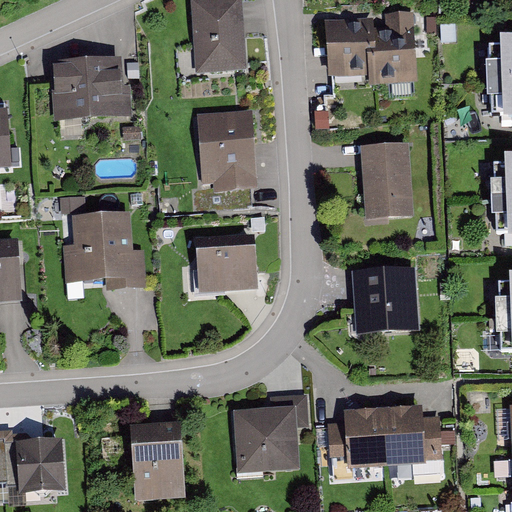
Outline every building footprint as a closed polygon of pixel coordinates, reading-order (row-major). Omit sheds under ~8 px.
[(247,0),(233,0),(198,3),(204,77),(254,73),(247,0)] [(328,17),(334,89),(374,86),(375,95),(430,91),(425,21),(383,24),(382,13),(328,17)] [(511,42),(500,43),(501,66),(502,84),(511,83),(511,42)] [(139,123),(133,61),(56,68),(61,129),(139,123)] [(502,84),(501,66),(486,67),(487,102),(503,101),(502,84)] [(503,125),(511,124),(511,83),(502,84),(503,101),(503,125)] [(8,113),(0,113),(0,170),(12,170),(8,113)] [(256,113),(202,119),(211,196),(265,189),(256,113)] [(364,151),(372,222),(424,217),(416,145),(364,151)] [(492,221),(507,220),(507,202),(506,185),(491,185),(492,221)] [(79,220),(81,248),(69,249),(71,292),(113,289),(114,296),(155,293),(153,255),(141,255),(139,216),(79,220)] [(250,220),(232,220),(232,231),(251,230),(250,220)] [(258,294),(255,239),(196,242),(200,298),(258,294)] [(19,243),(0,243),(0,306),(23,305),(19,243)] [(423,270),(356,278),(364,341),(430,333),(423,270)] [(511,329),(511,321),(511,303),(496,304),(497,339),(511,338),(511,329)] [(303,405),(237,411),(244,481),(309,475),(303,405)] [(423,409),(383,412),(387,471),(427,468),(426,464),(423,420),(423,409)] [(344,415),(345,426),(348,472),(348,474),(387,471),(383,412),(344,415)] [(423,420),(426,464),(443,462),(440,419),(423,420)] [(348,472),(345,426),(328,427),(331,473),(348,472)] [(192,428),(138,431),(142,507),(196,504),(192,428)] [(486,478),(503,478),(503,428),(485,429),(486,478)] [(23,445),(0,445),(0,495),(7,495),(6,486),(27,485),(27,494),(76,492),(73,442),(23,445)]
